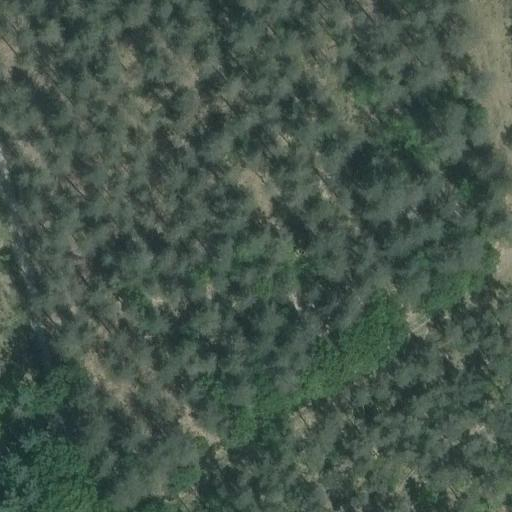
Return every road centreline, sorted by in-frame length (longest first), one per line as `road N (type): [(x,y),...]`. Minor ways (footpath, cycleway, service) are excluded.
road 1 (track): [(511,255),(392,332),(155,511)]
road 2 (track): [(0,174),(84,511)]
